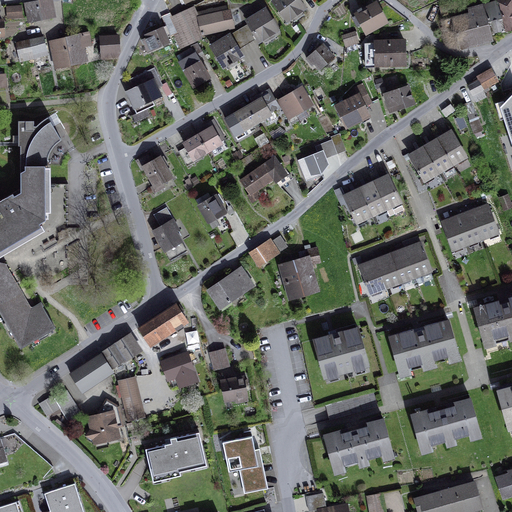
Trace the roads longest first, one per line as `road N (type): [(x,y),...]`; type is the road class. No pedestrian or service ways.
road 1 (residential): [(511,44),(373,144),(293,216),(164,302)]
road 2 (residential): [(335,0),(279,68),(121,159)]
road 3 (residential): [(289,511),(281,469),(299,433),(275,328)]
road 4 (residential): [(164,302),(9,401)]
road 5 (residential): [(121,159),(110,92),(153,0)]
road 6 (residential): [(118,511),(66,450),(9,401)]
road 7 (residential): [(164,302),(121,159)]
road 8 (residential): [(389,0),(458,54),(511,43)]
